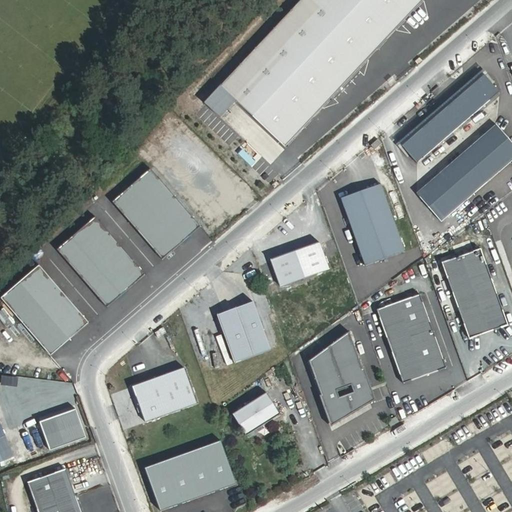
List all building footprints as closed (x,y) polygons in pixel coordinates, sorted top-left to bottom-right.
[(307,0),(220,95),(285,154),(426,0),(307,0)] [(498,98),(484,80),(401,152),(416,169),(498,98)] [(511,137),(511,136),(500,123),(415,196),(433,217),(425,224),(434,235),(511,167),(511,149),(506,143),(511,137)] [(377,144),(370,150),(374,155),(381,148),(377,144)] [(381,189),(341,204),(365,270),(405,256),(381,189)] [(329,274),(319,247),(271,265),(280,291),(329,274)] [(480,253),(441,267),(469,344),(508,330),(480,253)] [(420,299),(376,315),(403,389),(446,373),(420,299)] [(253,306),(199,325),(217,372),(270,353),(253,306)] [(162,347),(172,342),(167,329),(156,334),(162,347)] [(362,373),(349,336),(309,365),(321,399),(319,400),(322,408),(324,408),(331,426),(338,422),(336,416),(341,415),(342,417),(362,410),(361,408),(365,406),(366,408),(367,408),(362,394),(370,391),(364,372),(362,373)] [(197,408),(185,372),(133,391),(145,426),(197,408)] [(3,376),(2,386),(18,387),(19,377),(3,376)] [(281,420),(268,398),(233,419),(246,440),(281,420)] [(396,421),(388,426),(391,431),(399,426),(396,421)] [(0,431),(0,459),(10,455),(0,431)] [(27,486),(36,511),(79,511),(66,472),(27,486)]
